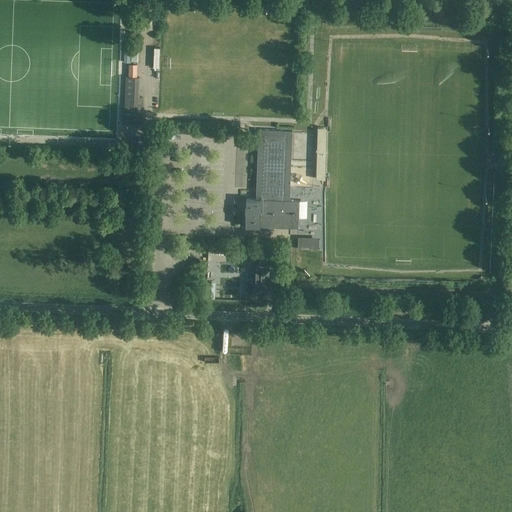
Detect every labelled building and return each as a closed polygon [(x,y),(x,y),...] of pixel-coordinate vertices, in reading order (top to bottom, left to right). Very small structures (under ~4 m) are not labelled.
[(129,73),(139,72),(138,61),(129,61),(129,73)] [(143,96),(139,96),(140,77),(125,77),(124,96),(123,123),(142,123),(143,96)] [(324,173),(326,123),(318,123),(318,146),(323,146),(323,160),(317,159),(316,172),(324,173)] [(289,200),(291,144),(292,131),(258,129),(255,198),(246,198),(245,225),(298,228),(299,200),(289,200)] [(132,141),(131,153),(144,153),(144,141),(132,141)] [(302,238),(301,241),(299,246),(306,248),(309,241),(302,238)] [(253,265),(252,280),(246,279),(245,291),(252,291),(252,289),(267,289),(268,266),(276,266),(276,254),(269,254),(269,265),(253,265)] [(208,262),(209,275),(225,274),(224,261),(208,262)]
